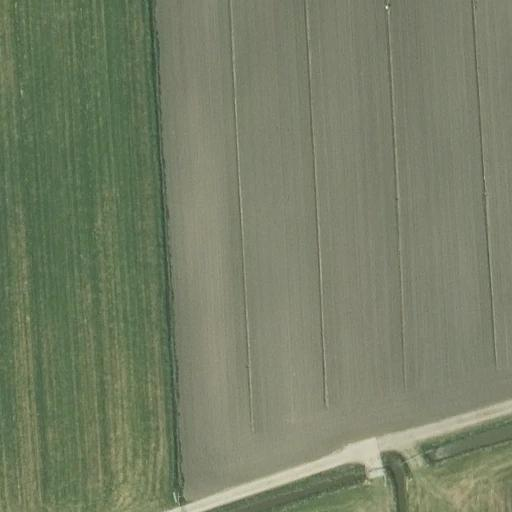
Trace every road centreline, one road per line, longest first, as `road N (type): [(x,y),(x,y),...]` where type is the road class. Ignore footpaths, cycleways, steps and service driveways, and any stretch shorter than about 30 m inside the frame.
road 1 (track): [(194,511),(367,452),(373,482)]
road 2 (track): [(367,452),(511,407)]
